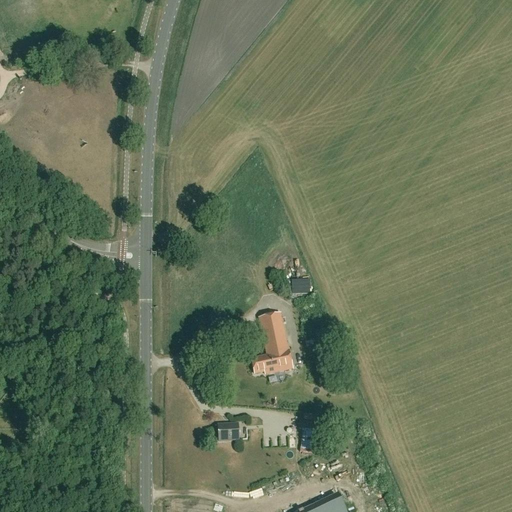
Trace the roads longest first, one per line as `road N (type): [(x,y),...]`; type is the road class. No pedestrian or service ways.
road 1 (secondary): [(145,256),(151,109),(174,0)]
road 2 (secondary): [(146,511),(145,256)]
road 3 (unclassified): [(145,256),(90,250),(0,199)]
road 4 (track): [(0,75),(121,62),(157,69)]
